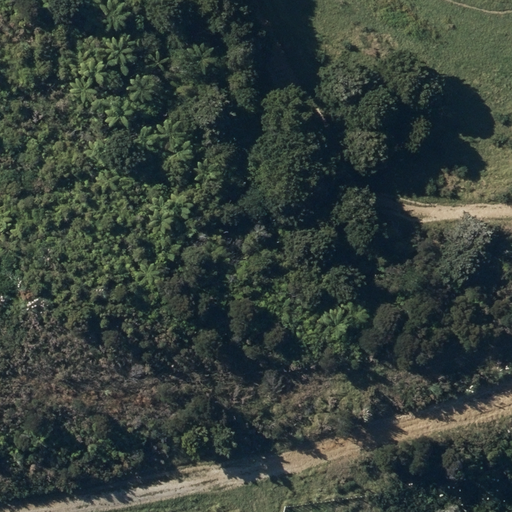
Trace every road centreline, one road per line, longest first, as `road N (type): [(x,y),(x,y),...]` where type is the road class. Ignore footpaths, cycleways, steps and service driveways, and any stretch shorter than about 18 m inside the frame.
road 1 (track): [(73,511),(232,484),(511,391)]
road 2 (track): [(511,215),(387,210),(361,191),(304,105),(253,0)]
